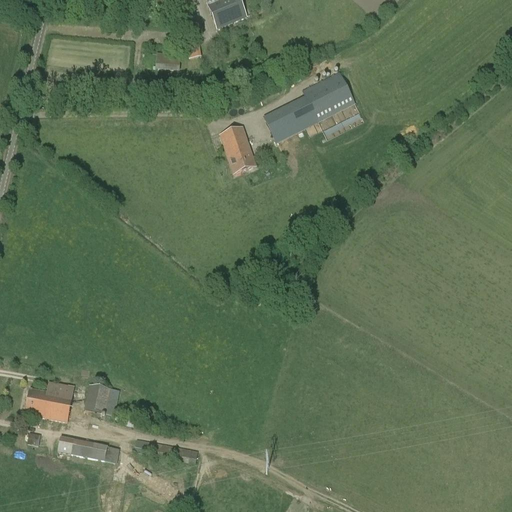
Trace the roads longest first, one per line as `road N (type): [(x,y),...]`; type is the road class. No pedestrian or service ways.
road 1 (track): [(0,373),(81,387),(77,424),(224,452),(344,511)]
road 2 (unclassified): [(0,200),(47,0)]
